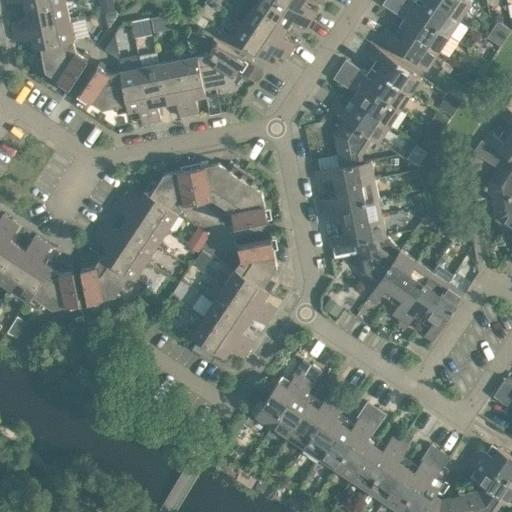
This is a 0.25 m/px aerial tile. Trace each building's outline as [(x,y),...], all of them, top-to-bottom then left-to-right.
[(8,0),(9,2),(20,0),(24,0),(27,8),(67,0),(66,0),(8,0)] [(29,18),(13,21),(15,30),(78,17),(78,15),(70,17),(67,0),(27,8),(29,18)] [(113,0),(99,0),(102,12),(105,12),(116,10),(113,0)] [(296,43),(283,34),(288,26),(254,4),(249,0),(244,0),(235,14),(244,20),(291,51),(296,43)] [(294,18),(307,27),(312,19),(283,0),(256,0),(254,4),(288,26),(294,18)] [(318,11),(304,2),(305,0),(283,0),(312,19),(318,11)] [(385,0),(383,3),(409,21),(405,27),(439,50),(450,34),(398,0),(385,0)] [(423,0),(422,2),(418,0),(398,0),(450,34),(460,18),(433,0),(423,0)] [(471,2),(468,0),(433,0),(460,18),(471,2)] [(206,2),(200,11),(209,18),(216,8),(206,2)] [(116,10),(105,12),(108,27),(110,27),(117,16),(116,10)] [(202,15),(197,22),(204,27),(209,20),(202,15)] [(17,40),(32,37),(34,46),(74,38),(71,21),(79,19),(78,17),(15,30),(17,40)] [(150,17),(132,20),(136,37),(153,34),(150,17)] [(267,59),(272,50),(286,59),(291,51),(244,20),(233,36),(267,59)] [(511,28),(498,20),(488,36),(501,45),(511,28)] [(400,35),(385,26),(379,34),(428,66),(439,50),(405,27),(400,35)] [(118,57),(119,57),(121,57),(116,34),(114,34),(105,48),(118,57)] [(37,59),(43,57),(46,70),(69,86),(91,54),(85,50),(83,54),(77,50),(74,38),(34,46),(37,59)] [(245,59),(214,38),(210,44),(213,46),(209,52),(197,54),(205,94),(218,92),(217,85),(230,83),(245,59)] [(422,75),(373,43),(368,52),(383,61),(378,69),(411,92),(422,75)] [(177,100),(180,116),(190,114),(177,50),(175,51),(177,58),(160,62),(168,102),(177,100)] [(199,112),(196,96),(205,94),(197,54),(180,58),(179,50),(177,50),(190,114),(199,112)] [(161,120),(158,104),(168,102),(160,62),(143,65),(141,57),(139,58),(152,121),(161,120)] [(140,108),(143,123),(152,121),(139,58),(137,58),(139,66),(122,70),(130,109),(140,108)] [(373,76),(346,58),(340,68),(400,108),(411,92),(378,69),(373,76)] [(103,108),(116,105),(118,112),(130,109),(122,70),(110,72),(104,68),(107,64),(101,61),(79,93),(103,108)] [(250,62),(244,72),(247,75),(254,80),(257,81),(264,71),(250,62)] [(334,77),(360,95),(356,102),(390,124),(400,108),(340,68),(334,77)] [(448,92),(439,106),(452,115),(462,102),(448,92)] [(372,135),(379,140),(390,124),(356,102),(351,110),(336,100),(330,108),(345,118),(345,117),(372,135)] [(511,110),(505,106),(500,114),(511,122),(511,127),(509,132),(511,133),(511,110)] [(345,117),(345,118),(335,134),(341,165),(363,160),(362,151),(372,135),(345,117)] [(440,117),(433,128),(441,133),(448,122),(440,117)] [(504,140),(489,130),(484,138),(506,153),(507,153),(511,156),(511,133),(509,132),(504,140)] [(483,139),(475,151),(485,157),(493,145),(483,139)] [(511,156),(507,153),(506,153),(489,180),(493,199),(511,194),(511,156)] [(341,165),(314,170),(316,180),(334,176),(336,186),(375,177),(372,158),(363,160),(341,165)] [(234,163),(230,169),(219,161),(192,167),(199,204),(205,203),(205,199),(212,197),(222,204),(245,170),(234,163)] [(157,183),(152,180),(145,190),(179,213),(185,203),(193,201),(193,205),(199,204),(192,167),(165,172),(157,183)] [(230,219),(231,225),(268,218),(263,190),(251,183),(255,177),(245,170),(222,204),(232,211),(234,218),(230,219)] [(337,195),(320,199),(322,208),(379,196),(375,177),(336,186),(337,195)] [(139,198),(126,189),(121,197),(175,233),(176,231),(169,227),(179,213),(145,190),(139,198)] [(411,195),(413,209),(426,207),(423,192),(411,195)] [(496,218),(511,228),(511,194),(493,199),(496,218)] [(324,218),(341,214),(343,223),(383,215),(379,196),(322,208),(324,218)] [(116,205),(129,214),(124,222),(157,245),(167,230),(174,235),(175,233),(121,197),(116,205)] [(3,214),(0,218),(0,235),(11,219),(3,214)] [(345,233),(327,236),(329,246),(356,241),(356,240),(379,236),(387,234),(383,215),(343,223),(345,233)] [(10,238),(19,225),(11,219),(0,235),(0,269),(18,243),(10,238)] [(118,230),(105,221),(100,229),(153,265),(155,263),(148,259),(157,245),(124,222),(118,230)] [(199,226),(188,243),(199,250),(210,233),(199,226)] [(94,237),(108,246),(102,254),(136,277),(146,262),(152,267),(153,265),(100,229),(94,237)] [(356,240),(356,241),(363,272),(378,282),(379,283),(396,255),(401,248),(387,234),(379,236),(356,240)] [(35,235),(26,249),(18,243),(0,269),(0,280),(10,287),(6,292),(8,293),(43,241),(35,235)] [(240,251),(242,258),(235,268),(269,291),(276,280),(270,277),(278,265),(272,238),(235,245),(236,252),(240,251)] [(42,259),(51,246),(43,241),(8,293),(10,294),(13,289),(27,299),(50,265),(42,259)] [(378,282),(368,297),(377,303),(387,288),(394,293),(417,259),(401,248),(396,255),(379,283),(378,282)] [(88,300),(116,295),(123,283),(129,287),(136,277),(102,254),(96,264),(88,265),(88,261),(81,263),(88,300)] [(403,298),(393,313),(401,319),(433,270),(417,259),(394,293),(403,298)] [(38,306),(42,300),(53,307),(81,302),(73,264),(67,266),(67,270),(60,271),(50,265),(27,299),(38,306)] [(277,308),(264,299),(269,291),(235,268),(226,283),(219,278),(218,280),(272,316),(277,308)] [(409,324),(418,309),(427,314),(449,281),(433,270),(401,319),(409,324)] [(253,315),(266,324),(272,316),(218,280),(217,281),(223,286),(214,300),(248,323),(253,315)] [(435,320),(425,335),(433,340),(465,291),(449,281),(427,314),(435,320)] [(330,296),(323,306),(337,316),(344,305),(330,296)] [(256,340),(242,331),(248,323),(214,300),(204,315),(198,310),(196,312),(250,348),(256,340)] [(226,355),(232,347),(245,356),(250,348),(196,312),(195,313),(202,318),(192,333),(199,338),(219,351),(226,355)] [(212,361),(219,351),(199,338),(192,348),(199,352),(212,361)] [(264,402),(256,413),(273,424),(313,364),(304,358),(286,384),(279,380),(264,402)] [(305,397),(322,370),(313,364),(273,424),(289,435),(311,401),(305,397)] [(511,380),(506,376),(500,386),(511,393),(511,380)] [(494,395),(511,407),(511,393),(500,386),(494,395)] [(329,391),(319,406),(311,401),(289,435),(305,446),(337,397),(329,391)] [(335,417),(345,402),(337,397),(305,446),(321,456),(343,422),(335,417)] [(259,398),(251,410),(256,413),(264,402),(259,398)] [(367,400),(350,427),(343,422),(321,456),(337,467),(377,406),(367,400)] [(369,439),(386,413),(377,406),(337,467),(353,477),(375,444),(369,439)] [(393,434),(383,449),(375,444),(353,477),(369,488),(401,439),(393,434)] [(399,460),(409,445),(401,439),(369,488),(385,499),(407,465),(399,460)] [(432,443),(414,469),(407,465),(385,499),(401,509),(441,449),(432,443)] [(511,455),(498,446),(492,455),(477,445),(472,453),(511,479),(511,455)] [(404,511),(421,511),(434,494),(440,486),(433,482),(450,455),(441,449),(401,509),(404,511)] [(503,497),(510,501),(511,498),(511,479),(472,453),(467,461),(482,471),(476,479),(484,484),(503,496),(503,497)] [(493,511),(503,497),(503,496),(484,484),(479,492),(460,495),(463,511),(493,511)] [(421,511),(463,511),(460,495),(442,499),(434,494),(421,511)]
